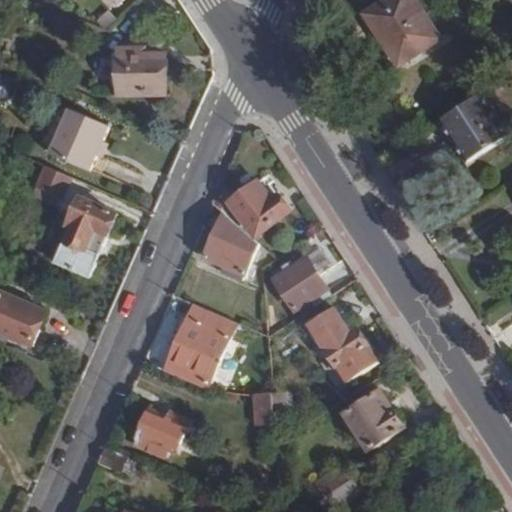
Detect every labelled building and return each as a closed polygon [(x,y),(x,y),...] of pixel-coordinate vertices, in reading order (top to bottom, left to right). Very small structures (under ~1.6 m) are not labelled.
[(387,0),(367,12),(401,65),(442,37),(418,0),(387,0)] [(121,56),(102,57),(103,91),(123,91),(124,96),(168,94),(167,69),(171,68),(171,60),(167,60),(166,54),(138,55),(138,49),(122,50),(121,56)] [(454,129),(471,156),(509,131),(485,94),(444,120),(451,131),(454,129)] [(93,163),(100,148),(106,135),(112,123),(73,104),(54,145),(93,163)] [(106,135),(100,148),(107,151),(113,137),(106,135)] [(74,177),(35,160),(25,181),(64,198),(74,177)] [(270,200),(257,181),(230,199),(255,234),(289,210),(279,196),(270,200)] [(56,264),(92,278),(119,215),(84,200),(76,218),(70,217),(67,226),(76,229),(70,242),(65,241),(56,264)] [(248,273),(261,244),(226,214),(207,256),(227,265),(248,273)] [(304,253),(297,256),(297,259),(285,268),(287,273),(277,280),(297,311),(328,290),(304,253)] [(245,279),(248,273),(227,265),(225,270),(245,279)] [(48,312),(0,290),(0,330),(34,346),(48,312)] [(211,391),(239,324),(199,307),(191,323),(182,318),(160,368),(211,391)] [(332,310),(312,324),(340,366),(342,365),(353,381),(380,363),(369,346),(371,345),(359,328),(349,335),(332,310)] [(409,426),(385,391),(349,415),(372,451),(409,426)] [(276,425),(273,395),(256,397),(257,426),(276,425)] [(285,395),(273,395),(276,425),(287,423),(285,395)] [(165,415),(154,409),(138,444),(169,459),(174,450),(182,453),(195,422),(169,410),(165,415)] [(139,462),(106,448),(101,461),(132,476),(139,462)] [(327,496),(359,475),(349,461),(318,482),(327,496)] [(330,511),(367,488),(359,475),(327,496),(316,503),(322,511),(330,511)]
